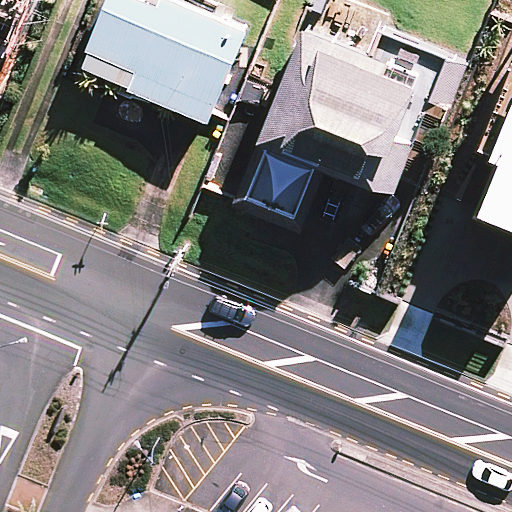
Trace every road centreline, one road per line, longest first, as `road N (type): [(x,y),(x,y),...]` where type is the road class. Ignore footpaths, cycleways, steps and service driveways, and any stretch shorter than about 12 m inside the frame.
road 1 (tertiary): [(146,317),(511,467)]
road 2 (tertiary): [(146,317),(50,511)]
road 3 (tertiary): [(0,441),(60,282)]
